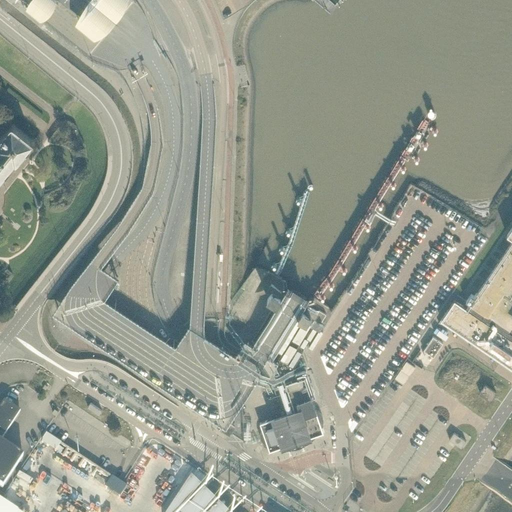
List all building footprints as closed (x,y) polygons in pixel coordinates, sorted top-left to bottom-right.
[(26,5),(25,8),(40,20),(42,19),(45,18),(46,17),(51,12),(53,9),(55,6),(55,4),(55,1),(54,0),(29,0),(27,2),(26,5)] [(130,4),(132,0),(89,0),(87,3),(81,15),(79,21),(99,38),(106,34),(115,26),(119,21),(124,16),(130,4)] [(0,182),(1,182),(0,182),(1,181),(0,180),(0,179),(6,172),(6,171),(8,173),(10,169),(9,168),(9,167),(15,160),(16,160),(17,161),(18,160),(24,152),(25,152),(26,153),(29,150),(27,149),(28,148),(34,140),(33,140),(34,139),(33,139),(33,138),(14,123),(13,122),(12,123),(10,125),(8,128),(5,131),(0,137),(0,182)] [(453,302),(439,322),(440,322),(442,320),(443,318),(455,327),(484,346),(511,365),(511,227),(508,234),(509,235),(509,236),(511,238),(511,237),(511,242),(505,252),(504,254),(503,255),(499,261),(492,271),(487,279),(486,281),(485,283),(480,290),(479,291),(478,293),(477,292),(475,294),(475,295),(472,293),(467,300),(458,294),(458,295),(470,303),(468,305),(467,307),(455,299),(453,302)] [(283,286),(273,280),(272,281),(271,283),(268,288),(272,290),(270,292),(270,293),(269,295),(266,300),(265,302),(267,303),(272,307),(274,307),(274,308),(276,306),(278,301),(280,299),(282,295),(282,294),(284,290),(286,287),(283,286)] [(309,305),(306,304),(305,306),(301,312),(300,314),(297,319),(296,321),(298,322),(303,325),(305,326),(307,324),(307,323),(311,325),(320,330),(323,324),(324,324),(325,322),(325,321),(322,320),(326,314),(317,309),(309,305)] [(297,322),(279,351),(282,353),(300,324),(297,322)] [(302,325),(292,339),(300,344),(311,325),(308,324),(305,327),(302,325)] [(314,327),(307,338),(311,340),(317,329),(314,327)] [(440,329),(437,333),(446,339),(449,335),(440,329)] [(319,330),(309,347),(313,349),(323,332),(322,332),(320,331),(319,330)] [(434,335),(428,344),(424,349),(434,356),(443,342),(434,335)] [(305,337),(301,345),(304,347),(309,340),(305,337)] [(281,359),(288,363),(298,348),(290,343),(281,359)] [(289,364),(294,367),(297,360),(302,352),(298,349),(289,364)] [(395,377),(404,383),(415,366),(407,360),(395,377)] [(298,378),(286,382),(293,404),(295,410),(306,406),(309,405),(312,404),(315,403),(312,397),(316,396),(314,392),(312,385),(307,369),(296,373),(298,378)] [(493,397),(494,396),(497,391),(486,384),(483,388),(482,390),(480,392),(491,399),(492,398),(493,397)] [(93,403),(91,401),(88,406),(100,413),(103,409),(93,403)] [(0,443),(2,441),(21,414),(16,411),(4,403),(0,408),(0,488),(2,490),(23,459),(0,444),(0,443)] [(267,420),(261,422),(264,430),(261,431),(261,433),(261,434),(261,436),(261,437),(262,439),(263,440),(264,441),(265,443),(267,443),(268,444),(270,450),(276,448),(278,447),(286,444),(288,444),(299,440),(301,439),(318,433),(320,433),(324,431),(322,426),(323,424),(324,422),(324,421),(324,419),(324,417),(323,415),(322,414),(321,412),(320,411),(319,410),(318,409),(317,409),(315,403),(312,404),(309,405),(306,406),(295,410),(267,420)] [(230,430),(233,425),(223,418),(220,423),(230,430)] [(449,439),(457,444),(461,447),(466,440),(462,437),(454,432),(449,439)] [(47,434),(42,442),(43,443),(47,446),(48,447),(55,451),(56,452),(61,444),(47,434)] [(164,469),(172,457),(154,444),(147,454),(152,458),(145,468),(153,474),(159,465),(164,469)] [(62,474),(66,468),(54,461),(50,467),(62,474)] [(170,511),(173,511),(188,490),(192,492),(222,511),(226,511),(192,478),(170,511)] [(222,511),(192,492),(188,490),(173,511),(222,511)] [(18,511),(0,500),(0,511),(18,511)]
